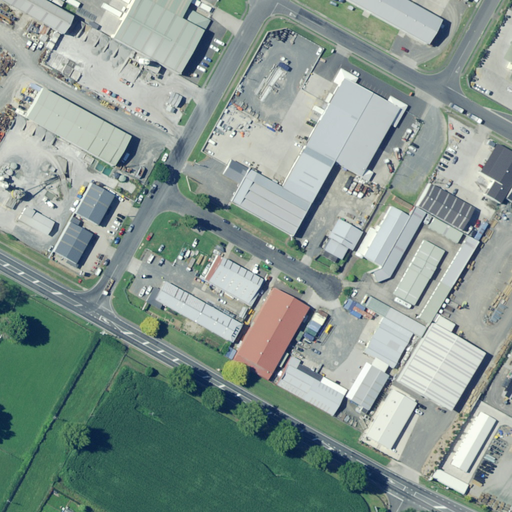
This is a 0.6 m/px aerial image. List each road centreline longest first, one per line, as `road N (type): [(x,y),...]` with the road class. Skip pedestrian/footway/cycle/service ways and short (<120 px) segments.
road 1 (primary): [(92,310),(407,492)]
road 2 (unclassified): [(159,193),(269,0)]
road 3 (unknown): [(407,492),(455,384),(511,324)]
road 4 (unclassified): [(271,0),(441,92)]
road 5 (unclassified): [(327,288),(159,193)]
road 6 (unclassified): [(92,310),(159,193)]
